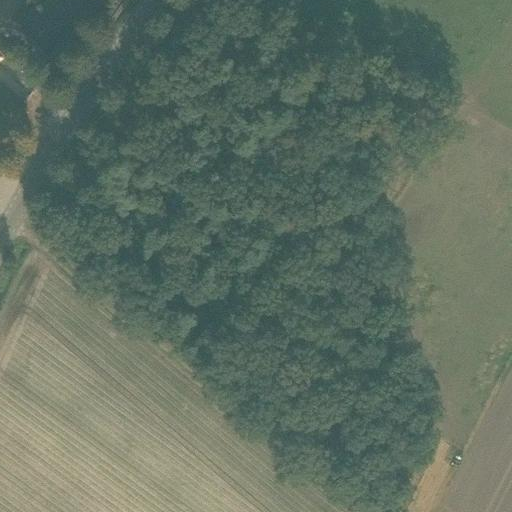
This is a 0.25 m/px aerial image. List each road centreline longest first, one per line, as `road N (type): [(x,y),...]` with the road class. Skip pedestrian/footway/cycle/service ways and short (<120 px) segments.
road 1 (track): [(362,511),(64,269),(20,223)]
road 2 (tertiary): [(0,261),(65,139),(167,0)]
